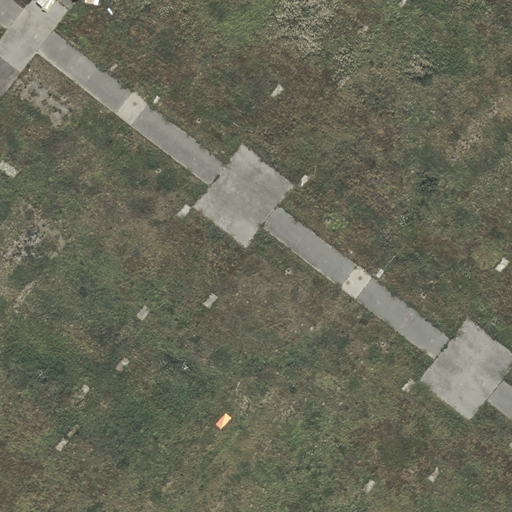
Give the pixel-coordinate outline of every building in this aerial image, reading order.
[(91,0),(71,27),(135,75),(153,52),(158,57),(133,90),(153,106),(178,73),(184,78),(166,101),(231,150),(283,80),(245,52),(256,37),(318,85),(369,17),(345,0),(373,0),(379,4),(382,0),(91,0)] [(450,80),(387,32),(336,98),(401,148),(388,164),(346,132),(295,200),(361,250),(378,228),(383,232),(358,265),(378,280),(403,247),(408,251),(391,274),(454,323),(508,253),(469,223),(478,210),(511,235),(511,18),(511,19),(506,14),(511,6),(511,2),(509,0),(411,0),(396,20),(459,68),(450,80)] [(0,420),(38,449),(87,384),(22,335),(33,320),(99,370),(148,305),(84,257),(97,240),(138,271),(190,201),(125,152),(110,172),(105,168),(128,138),(110,125),(86,155),(78,149),(96,126),(30,76),(0,115),(0,162),(4,165),(0,170),(0,178),(10,186),(3,195),(0,192),(0,420)] [(173,444),(106,392),(53,461),(100,498),(89,511),(85,511),(70,500),(60,511),(260,511),(252,505),(261,494),(284,511),(346,511),(373,477),(310,428),(323,412),(362,442),(414,375),(350,326),(335,345),(328,340),(349,313),(333,301),(311,329),(303,323),(320,301),(255,251),(201,320),(244,354),(233,367),(167,316),(116,383),(181,434),(173,444)] [(511,511),(511,331),(369,511),(511,511)]
